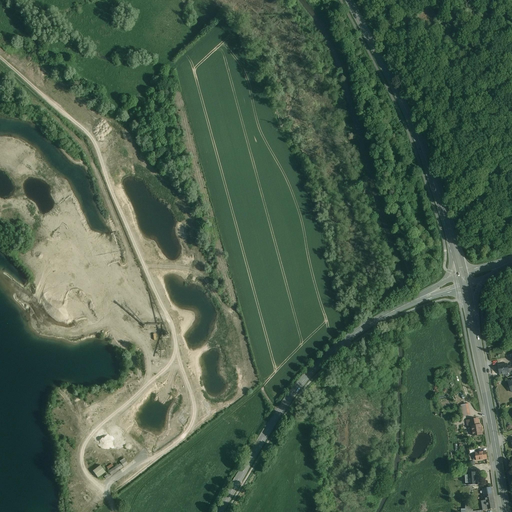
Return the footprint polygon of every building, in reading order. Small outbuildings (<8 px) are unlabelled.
[(507,364),(498,366),(500,374),(511,372),(511,365),(508,366),(507,364)] [(462,405),(465,416),(472,415),(469,403),(462,405)] [(472,426),(479,425),(478,419),(467,421),(468,427),(472,426)] [(151,441),(157,450),(181,431),(175,422),(151,441)] [(473,436),(483,434),(481,425),(479,425),(472,426),(473,436)] [(479,452),(473,453),(474,460),(487,459),(486,451),(479,452)] [(97,461),(91,452),(84,457),(91,465),(97,461)] [(111,474),(128,464),(125,459),(108,469),(111,474)] [(100,466),(93,471),(98,477),(105,472),(100,466)] [(484,511),(495,509),(491,487),(483,489),(485,500),(482,501),(484,511)] [(481,511),(482,511),(471,511),(471,503),(466,503),(465,511),(481,511)]
